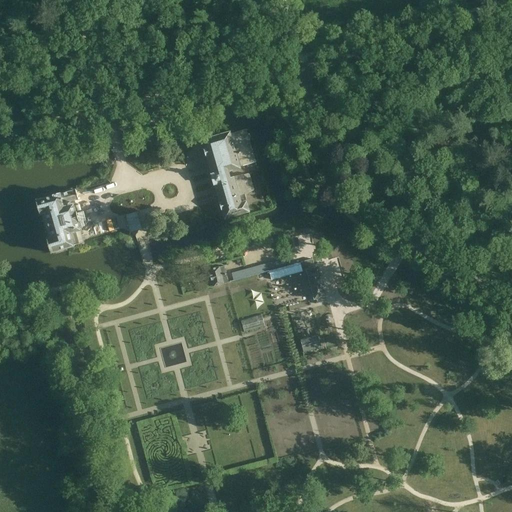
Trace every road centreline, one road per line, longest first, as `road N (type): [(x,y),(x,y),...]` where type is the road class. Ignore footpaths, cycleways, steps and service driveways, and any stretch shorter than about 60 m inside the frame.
road 1 (tertiary): [(511,295),(341,194),(302,68)]
road 2 (tertiary): [(0,134),(67,129),(302,68)]
road 3 (tertiary): [(302,68),(511,11)]
road 4 (track): [(76,0),(109,118)]
